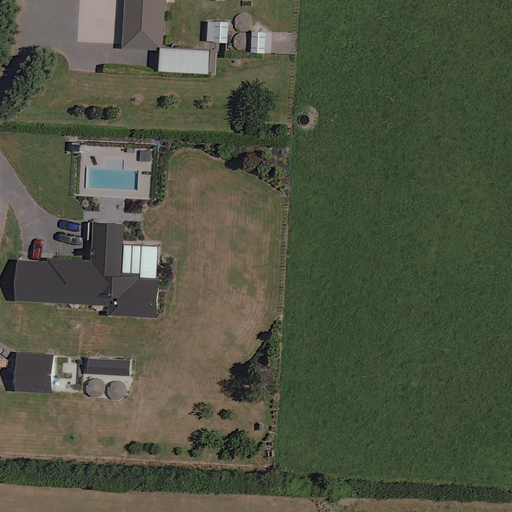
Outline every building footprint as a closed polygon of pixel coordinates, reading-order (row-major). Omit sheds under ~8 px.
[(124,0),(122,49),(165,51),(167,0),(124,0)] [(230,46),(231,22),(216,21),(215,45),(230,46)] [(271,32),(255,30),(253,54),(269,55),(271,32)] [(123,278),(125,225),(93,223),(92,261),(51,260),(51,263),(20,262),(18,303),(110,306),(110,317),(159,319),(160,279),(123,278)] [(56,357),(20,355),(19,392),(54,394),(56,357)] [(154,381),(133,380),(133,403),(153,403),(154,381)]
